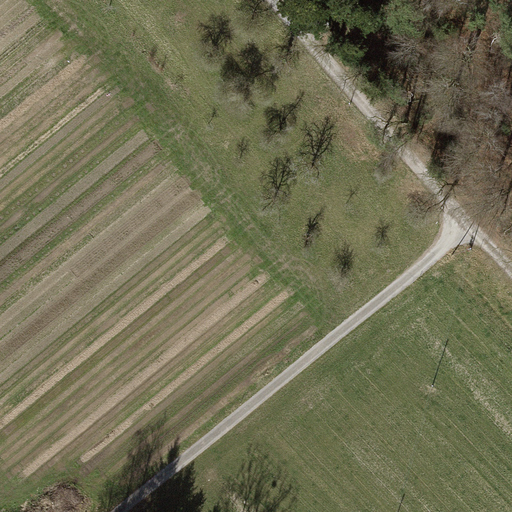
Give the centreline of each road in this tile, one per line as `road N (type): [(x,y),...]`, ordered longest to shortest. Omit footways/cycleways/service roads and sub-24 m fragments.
road 1 (track): [(122,511),(468,227)]
road 2 (track): [(267,0),(511,273)]
